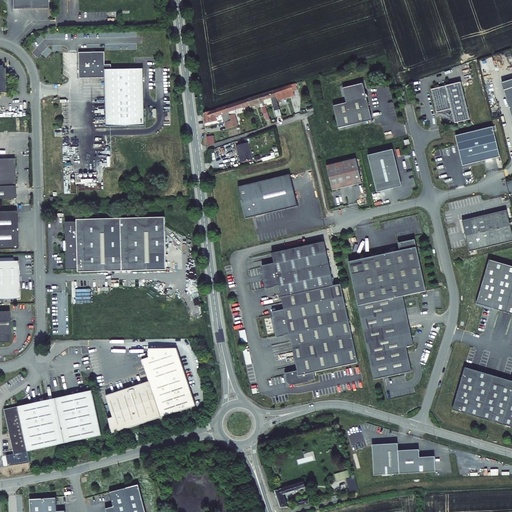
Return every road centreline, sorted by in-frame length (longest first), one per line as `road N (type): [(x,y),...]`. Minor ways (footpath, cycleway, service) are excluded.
road 1 (unclassified): [(0,368),(31,353),(41,326),(35,81),(19,50),(0,41)]
road 2 (residential): [(431,198),(454,300),(419,426)]
road 3 (secondary): [(223,355),(195,150)]
road 4 (residential): [(0,484),(187,438)]
road 5 (secondary): [(195,150),(176,0)]
road 6 (residential): [(311,113),(195,150)]
